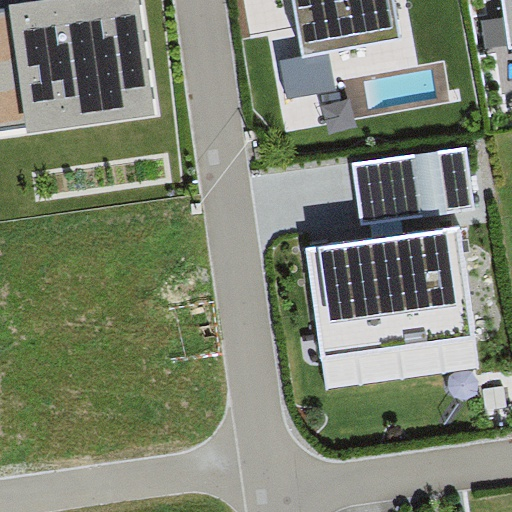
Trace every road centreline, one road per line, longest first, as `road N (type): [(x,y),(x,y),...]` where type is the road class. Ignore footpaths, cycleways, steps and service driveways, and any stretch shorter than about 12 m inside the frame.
road 1 (residential): [(268,460),(201,0)]
road 2 (residential): [(268,460),(0,496)]
road 3 (residential): [(511,468),(274,499)]
